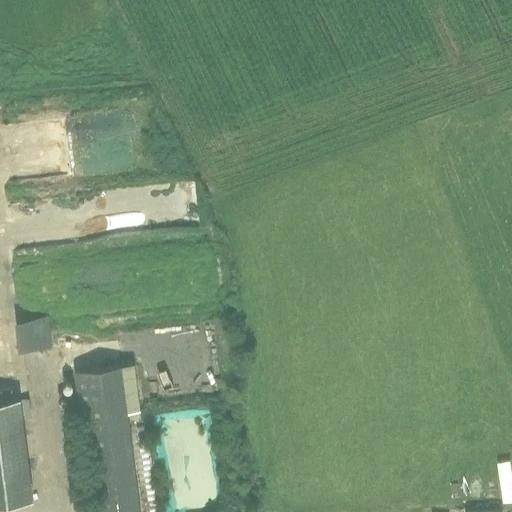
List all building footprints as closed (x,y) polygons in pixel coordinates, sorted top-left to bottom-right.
[(17,313),(17,338),(37,338),(37,346),(52,346),(53,313),(17,313)] [(187,355),(202,349),(197,337),(182,343),(187,355)] [(91,511),(141,511),(129,410),(140,408),(134,361),(74,367),(91,511)] [(0,500),(34,496),(21,395),(0,396),(0,500)] [(185,490),(191,509),(217,500),(211,481),(185,490)]
